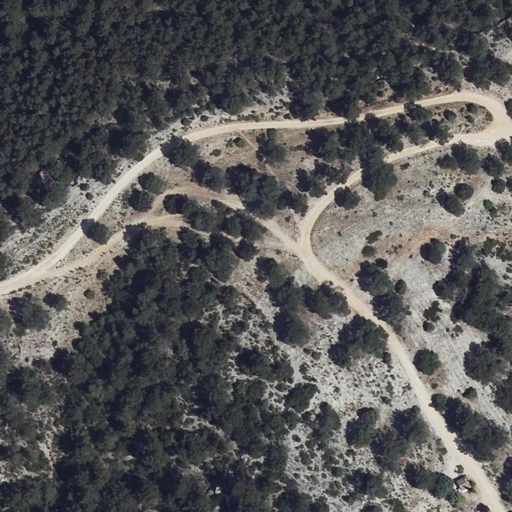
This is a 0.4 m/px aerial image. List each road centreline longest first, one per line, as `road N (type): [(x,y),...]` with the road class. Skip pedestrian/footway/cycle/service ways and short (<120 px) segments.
road 1 (track): [(39,273),(138,162),(204,129),(327,121),(464,91),(502,114),(497,137),(399,154),(325,196),(303,245)]
road 2 (track): [(303,245),(373,315),(457,435),(492,511)]
road 3 (track): [(39,273),(91,257),(139,222),(303,245)]
